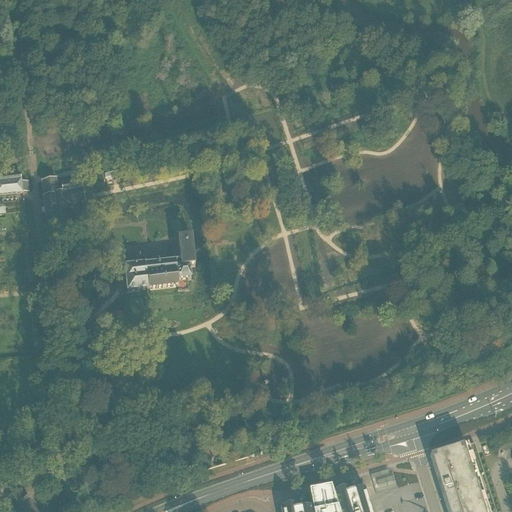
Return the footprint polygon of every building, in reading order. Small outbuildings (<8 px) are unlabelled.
[(104,172),(106,181),(123,177),(121,168),(104,172)] [(0,195),(22,193),(29,193),(29,192),(28,182),(21,182),(20,170),(0,171),(0,195)] [(66,206),(84,202),(79,181),(71,183),(70,183),(69,183),(70,183),(62,185),(63,193),(58,195),(56,180),(42,183),(44,208),(41,208),(42,214),(44,214),(45,214),(46,224),(61,222),(67,221),(66,206)] [(180,261),(124,267),(127,293),(177,287),(177,292),(188,291),(187,280),(191,280),(189,268),(194,267),(191,237),(178,239),(180,261)] [(495,511),(474,444),(463,447),(430,457),(446,511),(495,511)] [(299,504),(281,508),(281,511),(370,511),(366,497),(364,489),(359,490),(356,484),(352,481),(350,485),(351,487),(336,492),(333,492),(333,493),(332,491),(331,487),(309,491),(310,495),(312,508),(311,507),(306,508),(305,504),(305,501),(301,499),(298,502),(299,504)] [(11,496),(6,499),(12,507),(10,511),(37,511),(29,499),(21,489),(15,493),(11,496)]
